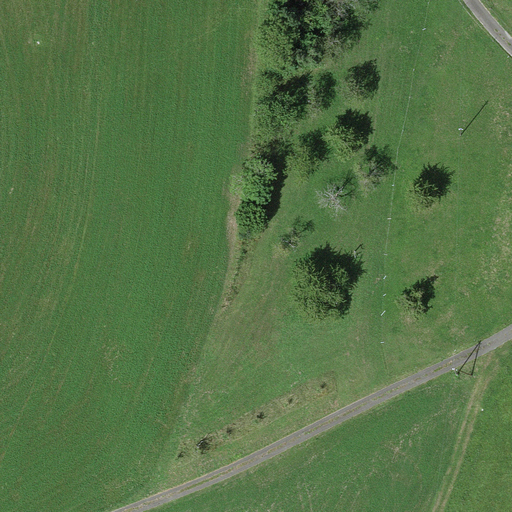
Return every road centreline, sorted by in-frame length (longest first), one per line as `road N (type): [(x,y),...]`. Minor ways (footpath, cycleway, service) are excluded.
road 1 (track): [(120,511),(321,424),(511,327)]
road 2 (track): [(431,511),(502,333)]
